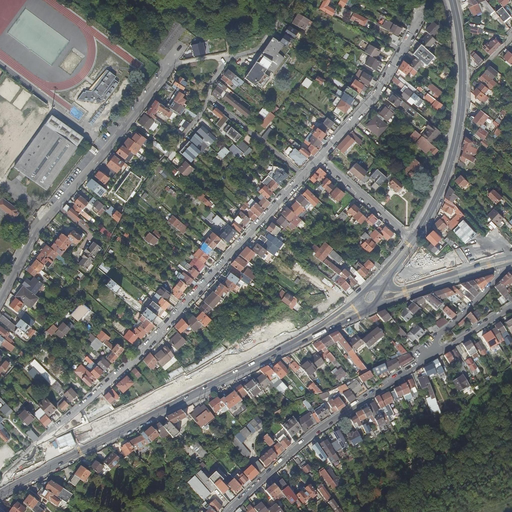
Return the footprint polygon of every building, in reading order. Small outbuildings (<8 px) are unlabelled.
[(332,16),(335,11),(327,6),(330,1),(327,0),(324,0),(319,9),(332,16)] [(490,14),(494,11),(486,1),(482,2),(485,8),(490,14)] [(470,7),(469,8),(471,12),(472,11),(474,16),(482,12),(478,4),(470,7)] [(353,13),(343,7),(341,11),(352,16),(353,13)] [(499,17),(504,22),(511,17),(507,12),(505,10),(503,7),(496,13),(499,17)] [(307,19),(296,12),(292,19),(303,26),(307,19)] [(353,13),(352,16),(349,20),(352,21),(353,19),(359,22),(362,23),(364,24),(366,19),(353,13)] [(150,49),(162,58),(186,29),(173,19),(150,49)] [(303,26),(292,19),(290,22),(301,29),(303,26)] [(390,31),(397,35),(400,30),(401,28),(393,24),(394,24),(390,22),(388,25),(389,25),(392,27),(390,31)] [(425,31),(427,33),(431,37),(434,33),(432,32),(436,29),(432,25),(429,29),(428,28),(425,31)] [(380,28),(378,31),(378,32),(386,36),(388,32),(380,28)] [(291,39),(294,41),(295,41),(301,45),(304,41),(299,38),(291,32),(290,33),(288,36),(292,38),(291,39)] [(419,43),(421,45),(427,50),(435,40),(431,37),(427,33),(419,43)] [(396,43),(399,38),(392,34),(389,41),(396,45),(397,43),(396,43)] [(282,45),(272,38),(262,52),(258,58),(246,75),(257,82),(262,87),(269,78),(263,73),(266,69),(273,73),(271,76),(274,78),(279,71),(276,68),(283,58),(277,53),(282,45)] [(294,47),(297,42),(294,41),(291,39),(289,38),(287,42),(294,47)] [(486,49),(491,55),(495,52),(502,45),(496,39),(486,49)] [(203,43),(191,45),(193,56),(205,54),(203,43)] [(379,51),(369,45),(364,53),(370,56),(374,59),(376,56),(379,51)] [(422,63),(426,66),(434,57),(427,50),(421,45),(413,55),(416,57),(422,63)] [(472,54),(472,56),(477,61),(481,65),(485,61),(474,51),(472,54)] [(374,59),(370,56),(365,65),(374,71),(377,66),(379,67),(381,63),(375,60),(374,59)] [(416,57),(409,66),(411,68),(416,71),(422,63),(416,57)] [(403,61),(398,69),(405,75),(408,72),(411,68),(409,66),(403,61)] [(491,67),(485,73),(492,80),(498,73),(491,67)] [(83,91),(77,99),(95,100),(95,99),(96,99),(96,100),(96,101),(97,101),(97,102),(98,102),(99,102),(100,102),(100,101),(101,100),(102,101),(104,98),(105,100),(119,82),(114,78),(116,76),(107,69),(91,90),(85,90),(85,91),(83,91)] [(269,78),(271,76),(273,73),(266,69),(263,73),(269,78)] [(234,75),(228,70),(225,73),(223,76),(230,81),(234,75)] [(372,77),(362,71),(356,80),(366,86),(372,77)] [(492,80),(485,73),(483,75),(483,76),(480,80),(481,81),(487,86),(492,80)] [(257,82),(246,75),(244,78),(254,86),(257,82)] [(230,81),(223,76),(220,79),(234,90),(236,86),(233,84),(230,81)] [(243,82),(235,76),(233,78),(241,85),(243,82)] [(401,83),(394,77),(392,80),(396,84),(396,85),(403,91),(404,90),(405,91),(401,96),(410,104),(411,102),(418,107),(423,101),(413,93),(407,88),(401,83)] [(481,84),(472,77),(473,84),(477,88),(481,84)] [(176,80),(171,87),(172,87),(182,94),(184,91),(182,90),(186,83),(183,80),(180,78),(178,81),(176,80)] [(307,84),(309,81),(305,78),(301,84),(307,88),(309,85),(307,84)] [(425,79),(420,84),(425,87),(429,82),(425,79)] [(357,93),(363,97),(365,93),(364,92),(360,90),(363,86),(354,80),(349,88),(357,93)] [(497,83),(492,80),(487,86),(491,90),(497,83)] [(226,88),(218,81),(216,85),(217,86),(224,91),(226,88)] [(435,99),(441,92),(440,91),(430,83),(427,88),(433,93),(431,96),(435,99)] [(482,83),(481,84),(477,88),(478,89),(486,96),(491,91),(482,83)] [(410,85),(407,88),(413,93),(414,92),(416,89),(419,86),(417,84),(414,88),(410,85)] [(217,86),(212,92),(211,93),(212,93),(217,98),(218,96),(219,95),(220,96),(242,114),(246,110),(226,94),(226,93),(224,91),(217,86)] [(343,92),(353,100),(357,93),(349,88),(347,86),(343,92)] [(486,96),(478,89),(474,93),(478,96),(482,100),(486,96)] [(349,106),(354,109),(359,104),(354,100),(354,101),(338,90),(335,94),(347,101),(345,103),(349,106)] [(403,101),(393,93),(387,101),(397,109),(403,101)] [(437,107),(439,103),(432,97),(427,94),(424,97),(437,107)] [(472,94),(472,98),(478,104),(480,101),(476,98),(477,97),(472,94)] [(172,112),(166,108),(164,106),(166,104),(161,101),(159,103),(155,100),(153,99),(152,100),(154,102),(146,113),(154,119),(155,118),(153,116),(154,115),(157,110),(160,112),(159,114),(162,116),(163,114),(168,118),(172,112)] [(335,110),(338,113),(340,110),(344,113),(349,106),(345,103),(341,100),(335,110)] [(184,108),(173,101),(170,105),(167,103),(166,106),(167,107),(166,108),(172,112),(173,110),(176,112),(180,114),(184,108)] [(408,106),(403,101),(397,109),(398,110),(399,109),(414,120),(419,115),(408,106)] [(220,119),(218,121),(223,125),(224,123),(228,119),(215,108),(214,109),(210,105),(208,108),(220,119)] [(386,121),(394,112),(385,105),(377,114),(386,121)] [(263,108),(259,114),(260,115),(265,118),(269,112),(263,108)] [(184,113),(194,119),(196,115),(186,109),(185,111),(184,113)] [(246,109),(246,110),(242,114),(246,118),(250,113),(246,109)] [(481,127),(485,129),(487,127),(483,124),(489,117),(481,110),(474,120),(472,118),(471,119),(477,124),(481,127)] [(146,113),(145,113),(138,123),(147,130),(148,128),(153,122),(155,119),(154,119),(146,113)] [(83,136),(52,114),(51,115),(82,137),(83,136)] [(26,176),(33,181),(46,190),(82,137),(51,115),(15,168),(21,172),(26,176)] [(373,121),(370,123),(381,132),(386,126),(375,116),(372,120),(373,121)] [(474,127),(477,124),(471,119),(468,117),(468,122),(474,127)] [(269,122),(265,118),(262,122),(260,124),(264,127),(266,125),(269,122)] [(323,124),(334,132),(337,129),(332,125),(333,123),(327,118),(323,124)] [(495,121),(491,118),(488,121),(493,124),(493,123),(497,127),(499,124),(495,121)] [(153,122),(148,128),(152,131),(157,125),(153,122)] [(224,123),(223,125),(233,134),(235,132),(227,125),(227,126),(224,123)] [(326,132),(330,136),(334,132),(323,124),(321,123),(317,128),(324,134),(326,132)] [(381,132),(370,123),(368,126),(367,125),(366,126),(369,128),(377,136),(381,132)] [(432,138),(438,131),(429,123),(425,127),(428,129),(425,132),(432,138)] [(223,125),(218,131),(223,136),(225,134),(235,142),(239,139),(233,134),(223,125)] [(320,142),(323,144),(325,141),(322,138),(325,134),(324,134),(317,128),(313,125),(311,128),(312,129),(315,130),(312,135),(313,136),(320,142)] [(214,139),(202,127),(195,134),(199,138),(200,136),(206,142),(208,140),(210,143),(211,143),(214,139)] [(474,132),(467,127),(466,135),(472,138),(475,133),(474,132)] [(476,134),(484,140),(488,134),(489,134),(490,133),(485,129),(481,127),(476,134)] [(269,128),(261,137),(265,140),(273,131),(269,128)] [(434,154),(437,150),(430,143),(429,142),(422,136),(415,131),(409,138),(426,153),(428,149),(429,150),(429,151),(434,154)] [(136,144),(142,136),(141,136),(137,132),(133,137),(132,136),(130,139),(136,144)] [(362,141),(351,132),(348,136),(356,143),(358,145),(362,141)] [(429,142),(432,138),(425,132),(422,136),(429,142)] [(466,135),(464,143),(465,143),(466,137),(472,142),(473,141),(474,142),(473,143),(476,145),(476,143),(466,135)] [(193,136),(188,141),(194,147),(199,141),(193,136)] [(200,136),(199,138),(207,146),(210,143),(208,140),(206,142),(200,136)] [(309,154),(312,156),(318,150),(308,142),(305,140),(299,136),(297,139),(302,143),(304,142),(310,147),(307,149),(304,147),(303,148),(309,154)] [(308,142),(318,150),(319,148),(317,146),(320,142),(313,136),(308,142)] [(353,141),(348,136),(337,148),(343,153),(353,141)] [(465,143),(464,143),(462,150),(468,153),(469,155),(473,157),(478,149),(474,147),(472,146),(473,143),(474,142),(473,141),(472,142),(466,137),(465,143)] [(138,158),(139,157),(140,156),(133,150),(137,145),(136,144),(130,139),(128,138),(122,146),(130,151),(133,153),(138,158)] [(194,147),(188,141),(182,149),(188,154),(194,147)] [(241,141),(235,147),(243,154),(249,147),(241,141)] [(162,142),(158,148),(165,154),(170,148),(162,142)] [(293,148),(306,158),(309,154),(303,148),(295,142),(291,146),(293,148)] [(122,145),(116,153),(124,159),(130,151),(122,146),(122,145)] [(243,154),(233,145),(227,151),(229,152),(237,160),(243,154)] [(229,152),(227,151),(223,147),(217,154),(222,159),(229,152)] [(243,154),(246,156),(252,150),(249,147),(243,154)] [(299,166),(306,158),(293,148),(292,150),(288,154),(287,156),(293,161),(299,166)] [(188,154),(182,149),(179,152),(185,157),(188,154)] [(125,164),(133,153),(130,151),(124,159),(122,162),(125,163),(125,164)] [(473,157),(469,155),(464,152),(461,160),(465,163),(467,158),(473,163),(473,162),(475,160),(479,163),(480,162),(473,157)] [(124,159),(116,153),(114,155),(118,158),(122,162),(124,159)] [(123,165),(125,163),(122,162),(118,158),(114,155),(106,165),(116,172),(122,164),(123,165)] [(413,159),(408,164),(410,166),(404,173),(408,177),(409,176),(411,178),(418,170),(418,171),(421,167),(421,166),(413,159)] [(192,168),(184,161),(176,170),(184,177),(192,168)] [(366,172),(367,171),(356,162),(356,163),(360,167),(366,172)] [(133,174),(135,171),(125,164),(125,163),(123,165),(123,166),(130,171),(133,174)] [(348,171),(360,180),(365,175),(366,172),(360,167),(356,163),(348,171)] [(272,168),(285,178),(287,175),(279,168),(278,169),(277,168),(277,167),(273,166),(272,168)] [(270,172),(267,175),(268,176),(278,184),(282,179),(285,178),(272,168),(272,172),(270,172)] [(325,174),(319,168),(309,179),(313,183),(320,174),(323,177),(325,174)] [(376,169),(369,178),(374,182),(371,187),(376,190),(386,177),(376,169)] [(99,171),(94,176),(99,180),(104,184),(108,179),(99,171)] [(133,174),(130,171),(114,193),(123,200),(123,199),(125,201),(128,197),(135,188),(142,176),(135,171),(133,174)] [(348,172),(359,181),(360,180),(348,171),(348,172)] [(365,175),(360,180),(364,184),(369,178),(365,175)] [(268,176),(261,183),(263,184),(271,192),(278,184),(268,176)] [(469,183),(462,176),(456,182),(463,189),(469,183)] [(401,185),(403,183),(395,177),(390,182),(390,183),(389,184),(390,186),(389,186),(396,192),(398,190),(402,186),(401,185)] [(328,193),(333,187),(329,183),(330,182),(329,182),(330,181),(327,179),(326,179),(320,185),(323,188),(328,193)] [(104,184),(99,180),(96,183),(92,180),(86,186),(99,197),(105,190),(102,187),(104,184)] [(264,198),(267,201),(272,195),(271,194),(272,193),(271,192),(263,184),(260,188),(261,189),(258,192),(264,198)] [(310,185),(306,189),(307,190),(311,194),(314,190),(310,185)] [(455,192),(450,187),(446,198),(448,201),(449,200),(452,203),(457,196),(454,193),(455,192)] [(336,188),(330,196),(337,202),(344,195),(336,188)] [(307,190),(301,196),(308,202),(313,196),(311,194),(307,190)] [(497,204),(503,197),(495,190),(489,196),(497,204)] [(198,191),(194,195),(198,199),(208,207),(211,204),(201,196),(203,195),(198,191)] [(82,193),(79,195),(86,201),(88,198),(82,193)] [(79,195),(72,202),(75,204),(82,210),(88,203),(86,201),(79,195)] [(301,195),(295,201),(296,202),(302,208),(305,205),(308,207),(309,208),(311,205),(311,204),(308,202),(301,196),(301,195)] [(187,199),(183,196),(179,201),(182,205),(187,199)] [(313,196),(308,202),(311,204),(316,199),(313,196)] [(0,200),(0,207),(10,215),(11,214),(13,215),(15,217),(19,213),(16,211),(17,210),(2,198),(0,200)] [(238,200),(247,208),(249,206),(247,204),(241,198),(238,200)] [(257,204),(263,210),(269,203),(267,201),(264,198),(259,202),(257,204)] [(448,201),(446,198),(445,200),(447,202),(443,210),(450,217),(452,213),(451,213),(452,208),(455,211),(454,211),(457,215),(450,221),(445,215),(441,219),(447,226),(450,229),(452,230),(459,223),(465,216),(452,204),(452,203),(449,200),(448,201)] [(123,200),(120,203),(125,207),(128,203),(125,201),(123,199),(123,200)] [(97,201),(95,203),(94,204),(93,206),(96,209),(101,204),(97,201)] [(289,210),(293,213),(294,214),(298,218),(305,210),(302,208),(296,202),(289,210)] [(243,205),(242,205),(240,203),(237,207),(242,212),(246,208),(243,205)] [(250,211),(257,217),(263,210),(257,204),(255,203),(249,209),(250,211)] [(75,204),(73,206),(71,208),(78,214),(79,215),(80,214),(90,222),(92,219),(82,210),(75,204)] [(106,208),(101,204),(96,209),(99,211),(101,208),(103,210),(118,222),(121,215),(113,208),(111,210),(114,212),(112,215),(106,210),(106,208)] [(77,217),(78,214),(71,208),(66,205),(63,209),(88,229),(90,227),(77,217)] [(357,211),(359,210),(353,205),(347,211),(353,216),(357,211)] [(484,211),(486,213),(493,221),(500,214),(499,213),(491,205),(484,211)] [(364,208),(362,206),(359,210),(357,211),(358,212),(353,217),(360,224),(365,219),(359,213),(364,208)] [(281,214),(282,215),(285,218),(294,227),(295,227),(301,220),(300,220),(298,218),(294,214),(293,213),(289,210),(286,208),(281,214)] [(305,210),(298,218),(300,220),(307,212),(305,210)] [(246,215),(253,221),(257,217),(250,211),(246,215)] [(233,220),(241,228),(249,219),(240,212),(233,220)] [(347,216),(342,212),(340,214),(337,216),(336,218),(341,222),(347,216)] [(238,231),(241,234),(244,230),(241,228),(233,220),(226,214),(225,216),(226,217),(226,218),(229,221),(228,223),(238,231)] [(374,217),(371,214),(365,221),(367,223),(368,223),(372,226),(377,221),(374,218),(374,217)] [(172,215),(167,221),(178,231),(183,225),(172,215)] [(282,215),(275,223),(283,229),(286,226),(291,230),(292,229),(294,227),(285,218),(282,215)] [(217,217),(212,222),(215,224),(217,222),(222,227),(221,229),(223,231),(228,226),(217,217)] [(377,221),(372,226),(372,227),(373,228),(375,230),(382,236),(387,240),(393,233),(385,227),(382,230),(378,227),(382,222),(378,219),(378,220),(377,221)] [(447,226),(441,219),(433,226),(437,231),(439,229),(442,232),(447,226)] [(271,223),(266,230),(269,233),(280,241),(283,238),(278,234),(276,236),(274,235),(279,228),(271,223)] [(235,241),(239,236),(228,226),(223,231),(231,238),(235,241)] [(103,227),(99,231),(109,240),(111,234),(103,227)] [(80,236),(82,234),(76,228),(73,231),(72,232),(71,232),(70,232),(71,234),(67,238),(71,241),(76,245),(82,238),(80,236)] [(382,236),(375,230),(372,232),(369,236),(376,243),(382,236)] [(219,237),(226,243),(231,238),(223,231),(219,237)] [(441,237),(434,231),(427,238),(433,243),(436,246),(443,239),(441,237)] [(203,243),(212,250),(220,240),(212,232),(203,243)] [(367,234),(365,232),(360,237),(365,241),(361,245),(363,247),(365,245),(370,250),(375,245),(368,239),(369,237),(369,236),(367,234)] [(61,233),(50,248),(59,255),(59,256),(71,241),(67,238),(61,233)] [(157,240),(149,233),(144,240),(150,245),(151,244),(153,246),(157,240)] [(266,235),(264,238),(267,240),(268,241),(278,248),(282,243),(280,241),(269,233),(267,235),(266,235)] [(264,238),(261,235),(256,241),(258,243),(262,246),(267,240),(264,238)] [(115,240),(118,242),(122,245),(124,242),(118,237),(115,240)] [(448,237),(445,241),(447,244),(451,247),(455,243),(448,237)] [(258,243),(257,244),(262,248),(264,246),(268,241),(267,240),(262,246),(258,243)] [(262,248),(266,250),(272,255),(278,248),(268,241),(264,246),(262,248)] [(87,247),(84,251),(85,252),(93,258),(101,248),(93,242),(89,248),(87,247)] [(118,242),(112,248),(115,250),(119,253),(124,247),(122,245),(118,242)] [(202,247),(200,249),(208,256),(209,255),(210,256),(214,252),(212,250),(203,243),(203,242),(200,245),(202,247)] [(321,262),(322,261),(328,253),(339,263),(343,259),(324,242),(319,249),(313,256),(321,262)] [(251,251),(254,253),(260,258),(266,250),(262,248),(257,244),(257,243),(251,251)] [(433,243),(428,248),(434,253),(437,256),(441,251),(436,246),(433,243)] [(50,248),(45,244),(43,247),(45,249),(41,252),(51,260),(53,257),(55,255),(57,256),(56,258),(57,258),(61,262),(63,259),(59,256),(59,255),(50,248)] [(319,249),(317,248),(314,245),(310,250),(314,254),(319,249)] [(246,247),(239,255),(247,261),(254,253),(251,251),(246,247)] [(199,248),(193,256),(197,260),(202,263),(208,256),(200,249),(199,248)] [(41,252),(36,258),(45,266),(48,262),(49,263),(51,261),(51,260),(41,252)] [(85,270),(94,259),(93,258),(85,252),(81,257),(83,258),(78,264),(85,270)] [(239,255),(230,265),(239,271),(247,261),(239,255)] [(36,260),(31,267),(37,272),(38,273),(41,269),(42,270),(43,269),(42,268),(44,266),(36,260)] [(182,260),(177,266),(186,273),(188,270),(184,266),(187,263),(182,260)] [(202,263),(197,260),(196,262),(203,268),(205,266),(202,263)] [(349,274),(343,269),(340,272),(326,260),(324,263),(323,264),(337,274),(340,276),(344,280),(351,288),(357,283),(354,280),(349,274)] [(373,265),(373,264),(368,260),(362,266),(367,271),(373,265)] [(203,268),(196,262),(191,267),(198,273),(200,274),(204,268),(203,268)] [(362,278),(368,272),(367,271),(362,266),(360,264),(358,262),(356,264),(357,266),(358,265),(360,268),(356,272),(359,275),(362,278)] [(198,273),(191,267),(187,263),(184,266),(188,270),(186,273),(193,279),(198,273)] [(27,271),(34,277),(36,279),(38,276),(45,282),(47,280),(44,278),(41,275),(38,273),(37,272),(31,267),(28,270),(27,271)] [(231,268),(228,272),(243,283),(247,286),(251,280),(242,274),(240,272),(239,274),(231,268)] [(245,270),(242,274),(251,280),(254,277),(251,275),(252,272),(248,269),(247,271),(245,270)] [(191,283),(194,286),(196,283),(183,272),(181,275),(184,277),(182,279),(177,275),(176,277),(180,280),(187,285),(188,286),(191,283)] [(228,272),(225,277),(227,279),(235,285),(240,288),(243,283),(228,272)] [(511,278),(508,273),(499,282),(505,289),(508,287),(511,284),(511,285),(511,278)] [(331,280),(334,282),(340,276),(337,274),(331,280)] [(83,284),(88,279),(83,275),(79,280),(83,284)] [(360,286),(365,281),(362,278),(359,275),(358,277),(354,280),(357,283),(360,286)] [(351,288),(344,280),(340,276),(334,282),(335,283),(339,286),(349,296),(354,291),(351,288)] [(491,276),(473,281),(481,291),(493,278),(491,276)] [(26,288),(35,295),(43,284),(36,279),(34,277),(30,282),(28,284),(24,281),(21,284),(26,288)] [(121,287),(111,279),(105,285),(115,293),(121,287)] [(227,279),(223,285),(228,289),(231,291),(235,285),(227,279)] [(174,287),(181,292),(187,285),(180,280),(174,287)] [(473,281),(467,283),(468,284),(478,294),(481,291),(473,281)] [(505,289),(499,282),(495,287),(503,297),(506,301),(509,299),(511,302),(511,301),(511,298),(509,295),(505,289)] [(213,292),(220,298),(221,298),(228,289),(223,285),(220,283),(213,292)] [(462,286),(462,287),(468,292),(474,298),(478,294),(468,284),(462,286)] [(26,288),(23,286),(17,293),(18,294),(15,298),(23,303),(28,308),(37,297),(35,295),(26,288)] [(170,294),(161,287),(156,293),(162,298),(165,300),(170,294)] [(173,293),(171,295),(178,300),(183,294),(181,292),(174,287),(172,290),(172,291),(172,292),(173,293)] [(454,287),(448,289),(455,295),(458,293),(459,296),(463,299),(465,297),(464,296),(458,291),(454,287)] [(448,289),(440,291),(447,297),(452,296),(456,300),(453,304),(461,311),(466,306),(464,304),(455,295),(448,289)] [(212,291),(208,295),(217,302),(220,298),(213,292),(212,291)] [(440,291),(431,294),(438,300),(447,297),(440,291)] [(464,296),(465,297),(467,299),(468,300),(470,302),(474,298),(468,292),(464,296)] [(431,294),(421,297),(425,301),(435,310),(438,307),(439,308),(443,304),(438,300),(431,294)] [(203,302),(204,303),(210,308),(211,308),(217,302),(208,295),(202,301),(203,302)] [(421,297),(411,301),(412,302),(418,308),(419,307),(418,307),(420,304),(421,305),(425,301),(421,297)] [(17,311),(23,303),(15,298),(9,306),(17,311)] [(165,300),(162,298),(157,305),(164,310),(169,304),(166,301),(165,300)] [(76,302),(68,310),(72,314),(79,306),(76,302)] [(157,305),(153,302),(148,309),(156,316),(158,317),(159,316),(164,310),(157,305)] [(412,304),(406,309),(412,315),(418,309),(418,308),(412,302),(411,303),(412,304)] [(199,309),(201,312),(204,314),(210,308),(204,303),(199,309)] [(72,314),(71,315),(76,320),(87,309),(81,304),(79,306),(72,314)] [(446,307),(442,311),(451,319),(456,316),(453,314),(449,310),(446,307)] [(156,316),(148,309),(147,308),(141,315),(150,323),(156,316)] [(405,308),(399,314),(406,322),(413,316),(412,315),(406,309),(405,308)] [(112,309),(109,313),(112,315),(115,318),(120,313),(117,310),(115,312),(112,309)] [(164,310),(159,316),(164,319),(168,314),(164,310)] [(477,310),(471,315),(476,321),(482,316),(477,310)] [(120,313),(115,318),(118,321),(124,313),(122,311),(120,313)] [(385,311),(377,314),(384,323),(391,318),(385,311)] [(195,318),(201,324),(203,327),(210,320),(204,314),(201,312),(195,318)] [(28,340),(30,337),(24,332),(17,327),(15,325),(10,321),(9,321),(3,316),(0,313),(0,320),(13,331),(13,332),(14,332),(20,337),(22,335),(28,340)] [(142,323),(140,326),(146,332),(147,333),(149,330),(150,332),(151,331),(150,330),(152,328),(151,328),(153,325),(150,323),(141,315),(139,313),(135,317),(142,323)] [(471,315),(470,313),(466,317),(473,325),(477,322),(476,321),(471,315)] [(24,314),(20,319),(29,326),(31,327),(34,322),(24,314)] [(188,326),(193,331),(201,324),(195,318),(192,315),(185,323),(188,326)] [(185,323),(181,318),(174,326),(180,333),(188,326),(185,323)] [(448,322),(443,318),(434,324),(439,329),(448,322)] [(466,320),(464,318),(456,326),(458,328),(466,320)] [(24,332),(29,326),(20,319),(15,325),(17,327),(24,332)] [(434,324),(431,321),(426,326),(434,333),(439,329),(434,324)] [(70,329),(63,322),(61,324),(59,326),(57,328),(64,335),(70,329)] [(503,335),(507,332),(500,323),(495,326),(496,328),(502,338),(504,337),(503,335)] [(406,335),(397,324),(394,326),(403,337),(406,335)] [(0,335),(5,339),(12,344),(13,343),(11,341),(12,340),(4,335),(7,331),(4,329),(5,328),(1,326),(0,327),(0,326),(0,335)] [(133,334),(136,336),(137,337),(140,339),(146,332),(140,326),(133,334)] [(417,326),(413,329),(420,337),(424,333),(417,326)] [(377,328),(369,334),(376,342),(383,335),(377,328)] [(499,344),(504,341),(502,338),(496,328),(491,332),(499,344)] [(407,335),(412,342),(416,339),(417,340),(420,337),(413,329),(407,335)] [(96,338),(97,338),(103,343),(107,347),(113,352),(117,356),(123,349),(117,344),(113,349),(105,341),(110,335),(104,330),(99,336),(98,335),(96,338)] [(123,337),(131,344),(137,337),(136,336),(133,334),(129,330),(123,337)] [(337,332),(329,336),(334,343),(338,340),(348,353),(352,358),(351,359),(357,367),(359,365),(363,370),(365,368),(355,354),(353,352),(347,344),(337,332)] [(498,344),(499,344),(491,332),(488,333),(482,337),(488,346),(496,341),(498,344)] [(186,342),(178,333),(169,341),(173,346),(170,350),(176,358),(180,353),(178,350),(186,342)] [(376,342),(369,334),(362,341),(368,348),(376,342)] [(329,336),(320,342),(326,349),(335,344),(334,343),(329,336)] [(357,336),(347,344),(353,352),(364,344),(357,336)] [(97,338),(90,345),(95,350),(96,351),(103,343),(97,338)] [(392,341),(391,343),(393,345),(401,355),(407,353),(398,343),(398,344),(396,346),(394,343),(392,341)] [(463,346),(467,351),(470,356),(477,352),(476,351),(473,346),(470,341),(463,346)] [(326,349),(320,342),(317,344),(316,343),(312,345),(318,352),(322,349),(325,353),(324,354),(328,358),(325,360),(327,363),(330,360),(331,362),(335,359),(330,353),(329,352),(326,349)] [(480,342),(476,344),(473,346),(476,351),(479,349),(481,352),(483,355),(487,353),(484,350),(480,342)] [(364,344),(353,352),(355,354),(365,345),(364,344)] [(173,356),(165,345),(158,352),(158,353),(154,357),(157,361),(161,366),(173,356)] [(455,348),(460,356),(463,354),(458,346),(455,348)] [(112,362),(117,356),(113,352),(107,347),(105,350),(110,354),(107,358),(112,362)] [(450,354),(454,361),(459,358),(460,357),(455,349),(451,351),(452,353),(450,354)] [(154,357),(150,353),(143,361),(154,373),(156,371),(153,368),(156,364),(155,363),(157,361),(154,357)] [(450,354),(449,353),(444,356),(449,364),(454,361),(450,354)] [(309,361),(316,370),(324,363),(317,354),(309,361)] [(403,356),(396,359),(398,363),(399,362),(401,366),(412,360),(410,356),(409,356),(409,355),(403,358),(403,356)] [(101,360),(96,365),(97,366),(103,371),(110,364),(103,357),(101,360)] [(285,357),(282,359),(288,367),(289,366),(295,372),(299,369),(300,371),(299,371),(302,374),(303,372),(300,368),(295,362),(294,363),(291,365),(290,364),(289,363),(291,361),(289,358),(287,360),(285,357)] [(458,366),(460,365),(463,363),(459,358),(454,361),(458,366)] [(466,366),(470,372),(473,371),(476,368),(470,358),(465,362),(467,365),(466,366)] [(398,363),(396,359),(385,364),(389,372),(400,366),(398,363)] [(439,375),(444,372),(438,360),(437,359),(432,362),(439,375)] [(0,366),(0,372),(4,368),(6,370),(8,367),(7,366),(9,364),(5,360),(0,366)] [(300,368),(303,372),(308,377),(316,370),(309,361),(300,368)] [(274,373),(277,376),(280,373),(280,374),(281,374),(280,373),(285,369),(286,369),(280,362),(271,370),(274,373)] [(38,363),(33,368),(39,375),(44,370),(38,363)] [(78,368),(93,382),(95,384),(96,383),(94,381),(96,378),(86,369),(81,364),(78,368)] [(387,370),(384,364),(373,370),(378,377),(381,375),(381,374),(387,370)] [(65,365),(59,372),(61,375),(61,374),(68,367),(65,365)] [(423,369),(427,376),(436,372),(432,365),(423,369)] [(458,366),(463,374),(466,372),(463,367),(462,367),(460,365),(458,366)] [(88,368),(86,369),(96,378),(103,371),(97,366),(93,370),(90,367),(88,369),(88,368)] [(260,370),(263,374),(266,377),(274,373),(271,370),(268,366),(260,370)] [(68,367),(61,374),(63,376),(70,369),(68,367)] [(78,368),(77,367),(74,371),(89,386),(93,382),(78,368)] [(437,402),(436,397),(427,376),(423,369),(423,367),(420,369),(427,387),(431,397),(437,411),(440,410),(437,402)] [(141,374),(135,368),(131,371),(137,378),(141,374)] [(338,381),(341,385),(342,384),(343,383),(340,379),(346,375),(341,369),(333,375),(338,381)] [(420,369),(416,371),(419,378),(418,379),(422,389),(427,387),(420,369)] [(361,381),(362,383),(368,379),(369,379),(373,376),(370,371),(358,377),(361,381)] [(47,373),(42,378),(58,394),(61,391),(63,389),(47,373)] [(255,381),(262,389),(270,382),(268,380),(266,377),(263,374),(255,381)] [(133,383),(126,375),(116,385),(123,392),(133,383)] [(460,393),(470,386),(463,375),(453,382),(460,393)] [(247,394),(250,398),(262,389),(255,381),(253,379),(242,387),(247,394)] [(410,392),(411,394),(413,393),(412,388),(415,387),(412,379),(406,382),(409,389),(409,390),(410,392)] [(349,391),(353,395),(362,388),(360,386),(357,381),(356,381),(351,385),(348,387),(347,387),(349,391)] [(307,388),(312,395),(322,393),(313,383),(307,388)] [(338,397),(343,394),(349,391),(347,387),(345,384),(338,388),(341,392),(334,396),(332,398),(333,399),(327,403),(328,403),(338,397)] [(410,392),(409,390),(406,384),(399,387),(403,395),(406,394),(410,392)] [(242,387),(241,385),(234,391),(240,399),(247,394),(242,387)] [(403,395),(399,387),(394,389),(394,391),(398,398),(403,395)] [(64,400),(66,402),(68,400),(70,401),(77,395),(71,388),(64,394),(61,397),(64,400)] [(119,396),(112,388),(108,392),(115,400),(119,396)] [(223,398),(224,399),(227,397),(234,391),(233,390),(223,398)] [(234,391),(227,397),(237,409),(244,404),(240,399),(234,391)] [(349,404),(356,399),(353,395),(349,391),(343,394),(349,404)] [(115,400),(108,392),(104,396),(110,404),(115,400)] [(329,397),(327,392),(318,395),(322,400),(329,397)] [(387,405),(393,401),(389,392),(384,395),(385,397),(381,399),(379,396),(375,398),(380,408),(381,409),(382,409),(383,408),(384,410),(390,422),(393,420),(388,411),(390,410),(387,405)] [(64,400),(61,397),(60,396),(54,402),(59,405),(64,400)] [(224,405),(219,400),(217,397),(208,404),(214,413),(224,405)] [(237,409),(227,397),(224,399),(223,398),(219,400),(224,405),(231,414),(237,409)] [(334,414),(345,406),(338,397),(328,403),(327,403),(327,404),(331,409),(331,410),(334,414)] [(432,413),(437,411),(431,397),(426,399),(432,413)] [(47,398),(38,406),(48,417),(57,409),(47,398)] [(69,405),(64,400),(59,405),(58,406),(62,411),(69,405)] [(318,422),(320,421),(319,420),(315,413),(313,411),(311,412),(308,408),(311,407),(307,400),(303,402),(310,413),(316,422),(317,421),(318,422)] [(379,428),(386,424),(383,419),(379,411),(378,411),(373,403),(368,406),(368,408),(378,426),(379,428)] [(5,404),(0,409),(7,417),(12,411),(5,404)] [(240,413),(247,408),(244,404),(237,409),(240,413)] [(326,415),(330,413),(324,404),(321,406),(322,408),(321,409),(320,408),(316,411),(316,412),(315,413),(319,420),(326,415)] [(199,407),(196,409),(204,420),(206,423),(210,420),(211,421),(214,418),(204,405),(200,408),(199,407)] [(34,417),(26,408),(18,416),(26,425),(34,417)] [(362,411),(366,418),(370,416),(376,427),(378,426),(368,408),(362,411)] [(57,409),(48,417),(49,418),(58,410),(57,409)] [(204,420),(196,409),(193,411),(195,413),(191,416),(201,429),(204,426),(203,425),(206,423),(204,420)] [(234,418),(240,413),(237,409),(231,414),(234,418)] [(273,413),(276,417),(284,412),(282,409),(273,413)] [(180,410),(165,418),(168,422),(171,425),(178,421),(186,417),(180,410)] [(363,420),(366,418),(362,411),(356,414),(357,416),(361,423),(363,428),(364,428),(367,433),(368,433),(371,431),(368,425),(366,427),(365,425),(366,425),(363,420)] [(310,426),(316,422),(310,413),(296,422),(300,427),(301,427),(304,433),(307,431),(306,430),(310,427),(310,426)] [(48,429),(54,423),(51,420),(51,421),(45,415),(39,420),(45,426),(48,428),(48,429)] [(361,423),(357,416),(350,420),(355,429),(360,426),(359,424),(361,423)] [(242,443),(264,425),(258,417),(242,430),(230,439),(246,458),(251,454),(242,443)] [(283,427),(291,437),(301,429),(300,427),(296,422),(294,418),(283,427)] [(168,422),(162,427),(165,430),(169,435),(172,438),(178,433),(171,425),(168,422)] [(159,423),(153,429),(159,436),(165,430),(162,427),(159,423)] [(151,427),(144,433),(143,433),(145,434),(151,442),(157,437),(158,438),(160,437),(159,436),(153,429),(151,427)] [(37,436),(30,428),(25,432),(33,441),(38,437),(37,436)] [(342,449),(348,445),(343,437),(342,438),(337,429),(332,432),(337,440),(342,449)] [(159,436),(160,437),(163,441),(169,435),(165,430),(159,436)] [(0,431),(0,435),(6,442),(10,438),(7,434),(5,436),(1,431),(0,431)] [(352,446),(362,441),(357,432),(353,434),(352,433),(347,435),(352,446)] [(274,443),(267,435),(264,438),(271,446),(274,443)] [(141,436),(129,442),(134,451),(142,447),(148,444),(142,437),(141,436)] [(279,444),(284,450),(290,445),(291,444),(288,440),(286,438),(279,444)] [(20,441),(26,448),(29,445),(24,439),(20,441)] [(332,464),(339,459),(327,440),(319,445),(332,464)] [(196,441),(191,445),(202,458),(208,454),(196,441)] [(134,451),(129,442),(120,448),(126,456),(130,453),(132,457),(136,454),(134,451)] [(278,458),(286,452),(284,450),(279,444),(279,443),(259,460),(266,467),(277,457),(278,458)] [(328,466),(331,463),(317,444),(313,447),(325,466),(327,465),(328,466)] [(113,453),(104,463),(111,470),(114,467),(120,459),(117,456),(113,453)] [(354,458),(350,461),(356,470),(360,468),(354,458)] [(103,467),(95,461),(91,468),(98,474),(103,467)] [(252,466),(258,473),(264,468),(258,461),(253,466),(252,466)] [(300,464),(299,465),(302,469),(306,473),(311,470),(305,462),(301,464),(300,464)] [(81,466),(74,476),(80,480),(81,480),(84,482),(90,473),(81,466)] [(251,480),(258,473),(252,466),(244,473),(247,477),(249,479),(250,478),(251,480)] [(335,484),(338,488),(341,485),(332,472),(330,470),(330,469),(327,471),(325,467),(324,468),(323,468),(324,470),(335,484)] [(218,469),(208,479),(217,488),(222,494),(227,489),(221,482),(226,477),(218,469)] [(204,500),(217,488),(208,479),(200,470),(187,483),(204,500)] [(332,486),(335,484),(324,470),(320,472),(321,474),(329,484),(330,483),(332,486)] [(247,477),(244,473),(243,473),(239,477),(241,478),(237,482),(241,487),(248,481),(246,478),(247,477)] [(74,476),(69,483),(75,486),(80,480),(74,476)] [(361,479),(367,489),(370,487),(364,477),(361,479)] [(241,487),(234,479),(227,485),(235,493),(241,487)] [(291,503),(297,498),(288,487),(288,488),(282,479),(275,484),(284,495),(291,503)] [(45,489),(53,494),(57,497),(66,504),(72,495),(51,481),(45,489)] [(275,484),(274,483),(270,487),(277,496),(280,499),(284,495),(275,484)] [(304,494),(302,492),(297,495),(303,503),(311,496),(313,498),(317,494),(310,485),(306,489),(308,491),(304,494)] [(42,487),(37,494),(48,502),(49,500),(59,507),(61,503),(52,496),(53,494),(45,489),(42,487)] [(277,496),(270,487),(266,491),(273,499),(277,496)] [(323,487),(320,489),(322,492),(321,493),(323,495),(324,495),(327,498),(330,496),(323,487)] [(29,494),(23,503),(29,508),(31,510),(33,511),(45,511),(38,506),(36,504),(38,501),(29,494)] [(209,505),(215,511),(216,511),(222,507),(215,499),(209,505)] [(333,500),(330,502),(332,505),(331,505),(333,508),(334,508),(336,511),(340,509),(333,500)] [(23,511),(25,509),(17,502),(9,511),(23,511)] [(207,510),(206,511),(215,511),(209,505),(205,502),(202,505),(207,510)] [(262,503),(255,510),(256,511),(267,511),(268,511),(262,503)]
